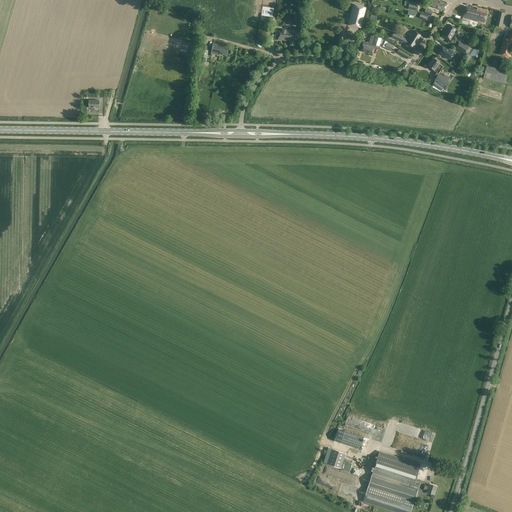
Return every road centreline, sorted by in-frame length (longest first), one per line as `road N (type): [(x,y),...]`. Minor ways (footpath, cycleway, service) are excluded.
road 1 (unclassified): [(449,511),(511,301)]
road 2 (residential): [(327,58),(401,72),(461,1),(511,9)]
road 3 (secondary): [(497,157),(280,134)]
road 4 (secondary): [(203,132),(0,130)]
